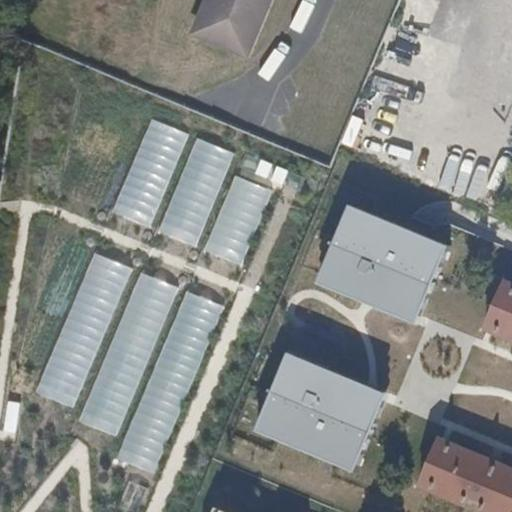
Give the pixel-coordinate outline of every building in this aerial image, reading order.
[(210,0),(197,30),(251,53),(272,0),(210,0)] [(451,248),(353,208),(321,286),(419,326),(451,248)] [(511,305),(500,334),(511,339),(511,305)] [(390,397),(292,356),(259,433),(357,475),(390,397)] [(511,511),(511,470),(452,446),(434,492),(467,506),(471,497),(488,504),(484,511),(511,511)]
